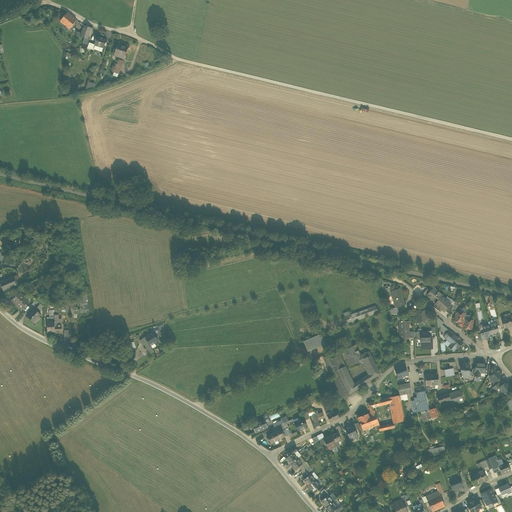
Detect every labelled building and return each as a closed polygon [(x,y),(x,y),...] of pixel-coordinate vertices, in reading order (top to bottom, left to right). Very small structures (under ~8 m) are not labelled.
[(70,29),(76,20),(67,13),(60,21),(66,27),(70,29)] [(84,38),(88,39),(91,28),(84,26),(81,33),(80,36),(84,38)] [(104,48),(106,40),(97,37),(95,45),(104,48)] [(125,57),(128,48),(124,46),(123,47),(117,45),(114,53),(125,57)] [(118,74),(121,66),(117,65),(116,64),(113,72),(114,72),(118,74)] [(89,82),(86,91),(94,90),(96,84),(89,82)] [(0,282),(0,283),(3,291),(17,286),(14,280),(13,277),(0,282)] [(422,294),(426,297),(427,296),(426,296),(431,291),(430,290),(427,289),(422,294)] [(390,292),(396,307),(402,305),(401,302),(403,301),(400,292),(398,293),(397,290),(390,292)] [(434,301),(436,302),(442,296),(442,295),(438,291),(436,291),(435,293),(432,290),(431,291),(426,296),(427,296),(432,300),(433,299),(434,298),(435,300),(434,301)] [(16,303),(21,308),(22,308),(26,304),(29,301),(20,292),(11,300),(15,304),(16,303)] [(80,310),(80,313),(85,312),(90,312),(88,295),(83,295),(78,296),(80,304),(80,308),(80,310)] [(451,304),(442,296),(436,302),(435,304),(442,310),(443,309),(445,311),(451,304)] [(54,308),(54,315),(59,315),(59,312),(69,312),(69,298),(63,298),(63,304),(62,304),(61,308),(54,308)] [(345,317),(347,324),(378,312),(376,306),(350,315),(345,317)] [(28,315),(36,322),(39,318),(37,316),(41,313),(35,308),(28,315)] [(421,319),(421,322),(427,322),(427,316),(426,316),(426,314),(425,314),(424,311),(417,311),(416,311),(416,319),(421,319)] [(455,321),(464,322),(464,320),(465,313),(456,312),(455,321)] [(501,320),(504,328),(511,326),(511,321),(511,317),(504,319),(501,320)] [(473,321),(464,320),(464,322),(463,329),(472,330),(473,321)] [(488,322),(489,325),(492,336),(496,336),(497,336),(498,336),(499,334),(499,333),(497,326),(496,323),(495,320),(489,322),(488,322)] [(400,338),(407,338),(407,335),(409,335),(408,332),(408,325),(407,325),(406,322),(399,322),(400,338)] [(489,337),(492,336),(489,325),(486,326),(484,325),(483,326),(482,327),(482,329),(483,329),(484,333),(485,338),(486,338),(485,338),(489,337)] [(145,337),(148,343),(150,346),(151,346),(158,341),(153,332),(145,337)] [(429,333),(421,333),(421,332),(416,332),(417,339),(421,339),(421,342),(426,342),(430,342),(429,338),(429,336),(429,333)] [(448,347),(454,352),(458,347),(458,348),(463,343),(459,340),(457,338),(452,333),(446,339),(447,340),(451,344),(448,347)] [(307,352),(325,344),(321,334),(303,342),(307,352)] [(139,341),(143,346),(144,345),(148,343),(145,337),(139,341)] [(432,338),(429,338),(430,342),(426,342),(421,342),(421,349),(432,349),(432,338)] [(154,351),(151,346),(150,346),(148,343),(144,345),(149,353),(154,351)] [(344,350),(347,358),(355,355),(356,357),(360,356),(356,345),(344,350)] [(332,354),(331,354),(336,366),(343,363),(345,366),(339,351),(332,354)] [(368,375),(367,376),(370,380),(380,374),(371,355),(369,352),(360,356),(356,357),(355,355),(347,358),(351,368),(363,364),(365,363),(370,374),(368,375)] [(341,399),(349,394),(338,370),(336,366),(331,354),(323,358),(341,399)] [(461,372),(463,378),(467,377),(469,377),(469,374),(469,372),(470,366),(470,363),(464,363),(464,364),(460,364),(459,365),(459,366),(461,372)] [(475,376),(479,377),(479,373),(485,373),(486,364),(475,363),(475,372),(475,376)] [(354,385),(345,366),(338,370),(349,394),(356,389),(366,383),(363,379),(354,385)] [(395,372),(397,379),(408,375),(405,366),(395,369),(395,372)] [(493,383),(499,378),(502,375),(494,366),(492,368),(491,372),(492,374),(492,375),(490,377),(490,379),(493,383)] [(492,384),(494,386),(498,383),(501,380),(499,378),(493,383),(492,384)] [(400,395),(407,394),(411,393),(409,383),(408,380),(407,380),(407,384),(397,386),(400,395)] [(498,388),(499,388),(505,396),(511,390),(511,389),(506,382),(501,386),(498,388)] [(501,386),(498,383),(494,386),(492,388),(495,391),(496,391),(499,388),(498,388),(501,386)] [(502,399),(505,396),(499,388),(496,391),(502,399)] [(450,400),(449,401),(451,406),(463,403),(459,391),(448,395),(449,395),(450,400)] [(417,397),(418,400),(420,410),(420,411),(428,409),(424,392),(417,393),(417,395),(417,397)] [(383,405),(390,404),(390,403),(390,402),(400,400),(400,395),(389,398),(382,399),(381,400),(383,405)] [(437,398),(439,404),(449,401),(450,400),(449,395),(437,398)] [(401,401),(400,400),(390,402),(390,403),(390,404),(393,424),(405,421),(401,401)] [(414,411),(420,410),(418,400),(415,401),(412,401),(414,411)] [(323,406),(327,416),(333,414),(333,413),(334,412),(333,411),(335,411),(333,407),(329,408),(327,404),(323,406)] [(425,413),(428,420),(438,416),(435,408),(428,411),(429,412),(425,413)] [(335,410),(335,411),(333,411),(334,412),(333,413),(333,414),(327,416),(330,422),(339,418),(335,410)] [(363,431),(370,429),(367,420),(370,419),(368,414),(358,418),(363,431)] [(379,425),(376,418),(373,419),(373,418),(370,419),(367,420),(370,429),(378,426),(379,425)] [(294,423),(298,431),(302,429),(302,428),(306,426),(303,419),(299,421),(294,423)] [(252,425),(255,433),(267,427),(265,423),(264,420),(252,425)] [(283,424),(288,435),(292,433),(287,424),(286,422),(283,424)] [(288,435),(283,424),(277,426),(279,430),(281,429),(284,437),(285,437),(288,435)] [(345,429),(350,441),(358,437),(355,431),(352,425),(345,429)] [(279,430),(274,432),(278,440),(281,438),(284,437),(281,429),(279,430)] [(271,443),(278,440),(274,432),(271,434),(267,436),(268,438),(267,439),(268,442),(270,441),(271,443)] [(331,436),(335,444),(341,441),(340,437),(337,433),(331,436)] [(336,446),(335,444),(331,436),(328,438),(327,437),(323,439),(328,448),(331,446),(332,448),(336,446)] [(444,453),(443,447),(429,450),(430,455),(444,453)] [(286,455),(288,457),(293,453),(294,454),(297,451),(294,448),(286,455)] [(297,458),(294,454),(293,453),(288,457),(286,459),(290,464),(297,458)] [(307,463),(301,456),(297,458),(303,465),(299,467),(301,469),(304,466),(307,463)] [(499,466),(497,461),(495,457),(489,459),(493,468),(499,466)] [(303,465),(297,458),(290,464),(296,470),(299,467),(303,465)] [(484,472),(489,470),(485,460),(476,465),(479,471),(483,469),(484,472)] [(500,470),(503,475),(511,472),(508,466),(507,462),(503,464),(499,466),(500,470)] [(471,478),(475,485),(487,479),(484,472),(483,469),(479,471),(480,474),(471,478)] [(304,480),(308,486),(315,480),(311,475),(304,480)] [(449,482),(452,490),(463,486),(460,478),(457,479),(456,479),(453,480),(453,481),(449,482)] [(320,485),(315,480),(308,486),(313,492),(320,486),(320,485)] [(436,484),(439,492),(440,494),(444,493),(440,483),(436,484)] [(508,484),(498,488),(501,494),(502,496),(507,494),(507,495),(511,493),(509,487),(508,484)] [(490,489),(481,494),(487,505),(492,503),(493,504),(497,502),(494,496),(490,489)] [(428,502),(432,511),(445,507),(440,494),(439,492),(432,494),(434,498),(427,500),(428,502)] [(329,495),(328,496),(333,501),(336,498),(337,498),(332,493),(329,495)] [(321,501),(326,507),(333,501),(328,496),(328,495),(325,498),(321,501)] [(336,498),(333,501),(326,507),(329,511),(331,511),(334,509),(338,507),(337,507),(340,505),(340,503),(336,498)] [(410,511),(408,506),(408,505),(406,502),(405,498),(401,500),(405,507),(405,508),(406,511),(410,511)] [(401,500),(396,502),(400,510),(405,507),(401,500)] [(470,503),(467,505),(470,511),(473,511),(475,511),(474,511),(476,511),(479,511),(478,510),(481,508),(478,501),(477,500),(474,501),(473,500),(470,502),(470,503)]
